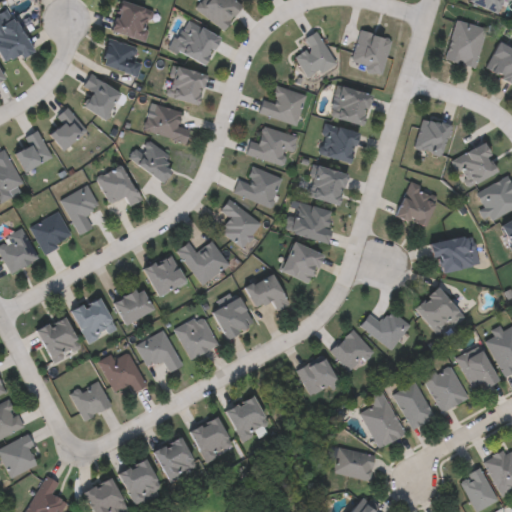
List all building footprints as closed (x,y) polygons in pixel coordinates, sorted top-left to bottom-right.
[(221,30),(193,8),(199,0),(232,0),(240,6),(221,30)] [(507,0),(504,14),(463,2),(463,0),(507,0)] [(142,41),(107,32),(115,1),(150,10),(142,41)] [(0,12),(7,8),(31,49),(4,64),(0,57),(0,12)] [(475,67),(444,60),(453,21),(484,28),(475,67)] [(186,24),(214,32),(205,64),(177,56),(186,24)] [(333,62),(306,79),(292,56),(306,47),(301,38),(313,31),(333,62)] [(379,74),(348,65),(358,31),(389,39),(379,74)] [(132,60),(139,61),(135,76),(97,65),(105,38),(136,47),(132,60)] [(511,79),(510,83),(482,69),(496,42),(511,50),(511,79)] [(202,75),(192,106),(163,97),(173,65),(202,75)] [(80,105),(88,93),(79,86),(89,73),(117,93),(99,119),(80,105)] [(255,113),(260,99),(268,101),(273,85),(303,95),(293,126),(255,113)] [(358,125),(329,116),(339,85),(368,95),(358,125)] [(177,124),(187,127),(183,142),(144,132),(152,104),(180,111),(177,124)] [(58,122),(53,117),(63,107),(84,127),(62,151),(45,135),(58,122)] [(439,155),(412,148),(420,118),(447,125),(439,155)] [(346,162),(316,155),(324,124),(354,132),(346,162)] [(242,155),(247,139),(255,142),(260,126),(292,136),(283,167),(242,155)] [(50,157),(21,172),(9,151),(22,144),(19,138),(35,129),(50,157)] [(128,156),(148,138),(167,159),(163,162),(170,170),(153,184),(128,156)] [(496,170),(467,187),(450,159),(480,142),(496,170)] [(0,150),(3,149),(23,191),(0,201),(0,150)] [(120,197),(107,204),(93,179),(119,164),(139,199),(126,207),(120,197)] [(312,166),(344,174),(336,205),(304,197),(312,166)] [(230,194),(236,177),(244,180),(249,167),(278,177),(268,207),(230,194)] [(473,194),(505,176),(511,189),(511,208),(488,222),(473,194)] [(434,191),(423,226),(393,216),(405,181),(434,191)] [(75,235),(58,199),(87,186),(97,207),(83,213),(90,228),(75,235)] [(239,248),(216,231),(226,218),(217,210),(226,198),(258,224),(239,248)] [(287,235),(293,203),(329,210),(323,242),(287,235)] [(41,253),(28,227),(56,212),(70,239),(41,253)] [(511,253),(510,254),(496,225),(511,217),(511,253)] [(8,274),(0,259),(0,239),(20,229),(36,259),(8,274)] [(427,243),(471,234),(477,265),(433,273),(427,243)] [(226,265),(197,285),(174,250),(185,242),(192,252),(209,241),(226,265)] [(318,255),(306,284),(276,271),(289,242),(318,255)] [(180,284),(150,296),(138,267),(169,255),(180,284)] [(284,306),(272,311),(268,301),(249,309),(240,287),(270,274),(284,306)] [(107,302),(137,287),(148,310),(119,325),(107,302)] [(458,321),(430,337),(411,303),(440,288),(458,321)] [(82,344),(66,310),(96,297),(111,331),(82,344)] [(250,323),(223,340),(207,313),(234,297),(250,323)] [(377,322),(388,309),(408,325),(388,351),(356,325),(365,313),(377,322)] [(215,345),(188,360),(171,330),(199,314),(215,345)] [(33,329),(63,316),(77,351),(47,363),(33,329)] [(511,371),(500,377),(482,339),(511,326),(511,328),(511,371)] [(133,344),(162,330),(179,366),(166,372),(160,360),(144,367),(133,344)] [(326,348),(352,330),(370,355),(344,373),(326,348)] [(493,380),(472,392),(452,358),(473,345),(493,380)] [(143,386),(131,392),(127,384),(112,392),(96,362),(108,355),(110,359),(125,351),(143,386)] [(292,372),(318,356),(336,385),(326,391),(324,387),(308,397),(292,372)] [(436,412),(419,376),(447,363),(464,399),(436,412)] [(67,394),(94,380),(108,405),(80,420),(67,394)] [(390,393),(414,382),(430,418),(406,429),(390,393)] [(221,410),(248,395),(265,427),(237,441),(221,410)] [(20,427),(0,437),(0,402),(6,399),(20,427)] [(400,435),(372,447),(357,411),(385,399),(400,435)] [(229,445),(201,462),(184,432),(212,416),(229,445)] [(34,465),(6,477),(0,463),(0,446),(26,435),(31,447),(27,449),(34,465)] [(162,480),(148,450),(176,436),(191,465),(162,480)] [(480,462),(506,446),(511,456),(511,490),(501,497),(480,462)] [(369,453),(367,479),(329,475),(332,449),(369,453)] [(114,471),(143,459),(157,493),(128,505),(114,471)] [(55,482),(49,495),(62,502),(57,511),(22,511),(40,475),(55,482)] [(87,511),(78,491),(108,478),(123,511),(87,511)] [(343,511),(362,495),(374,508),(372,510),(373,511),(343,511)]
